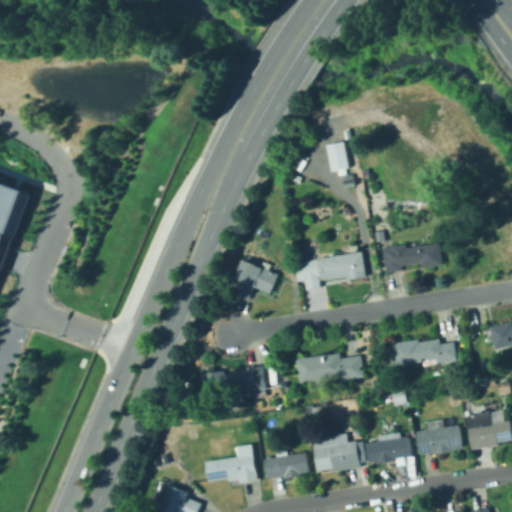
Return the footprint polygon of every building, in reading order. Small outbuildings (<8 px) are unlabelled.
[(331,170),(326,144),(344,140),(350,166),(331,170)] [(0,179),(14,185),(32,192),(8,255),(0,275),(0,179)] [(346,188),(344,181),(354,180),(355,187),(346,188)] [(375,241),(374,231),(385,230),(386,240),(375,241)] [(388,272),(384,247),(408,243),(408,247),(441,242),(445,264),(424,267),(423,262),(404,265),(404,269),(388,272)] [(308,288),(304,261),(319,258),(364,251),(368,276),(348,279),(347,275),(323,279),(323,276),(320,276),(322,286),(308,288)] [(251,300),(230,291),(243,259),(250,262),(251,260),(259,263),(258,265),(281,274),(273,293),(256,286),(251,300)] [(511,344),(495,348),(491,326),(511,321),(511,344)] [(425,365),(424,361),(397,365),(394,343),(420,339),(421,341),(441,338),(442,343),(456,341),(459,359),(438,362),(438,363),(425,365)] [(302,382),(298,359),(342,353),(342,358),(363,355),(366,376),(345,379),(344,376),(302,382)] [(207,400),(203,373),(226,370),(226,373),(249,370),(249,367),(273,364),(277,387),(244,392),(244,395),(207,400)] [(511,392),(501,394),(500,383),(511,382),(511,392)] [(395,404),(392,391),(405,389),(407,402),(395,404)] [(473,448),(468,415),(476,414),(476,412),(491,410),(491,412),(505,410),(506,420),(511,419),(511,438),(499,441),(499,444),(473,448)] [(435,454),(434,452),(421,454),(418,430),(427,429),(425,421),(445,418),(446,426),(461,424),(464,447),(454,449),(455,451),(435,454)] [(337,470),(336,467),(320,470),(316,438),(351,432),(352,441),(360,439),(364,466),(337,470)] [(378,464),(378,461),(371,462),(367,442),(410,436),(413,455),(397,458),(397,461),(378,464)] [(242,482),(241,479),(230,481),(229,478),(210,481),(207,461),(242,455),(240,445),(253,443),(257,471),(259,471),(260,479),(242,482)] [(286,478),(285,475),(268,478),(265,459),(278,457),(277,451),(289,449),(290,454),(308,452),(311,471),(304,472),(304,475),(286,478)] [(159,511),(171,484),(190,491),(188,496),(204,502),(200,511),(159,511)]
